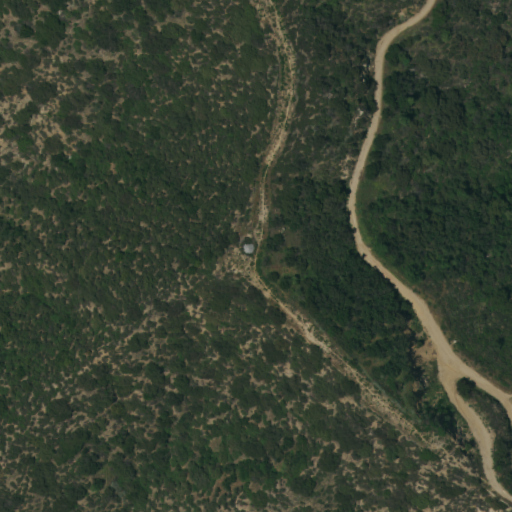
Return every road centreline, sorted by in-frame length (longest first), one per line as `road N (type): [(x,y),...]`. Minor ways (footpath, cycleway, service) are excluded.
road 1 (track): [(430,0),(379,45),(373,121),(349,196),(359,247),(424,314),(450,392)]
road 2 (track): [(450,392),(479,422),(491,478),(511,490)]
